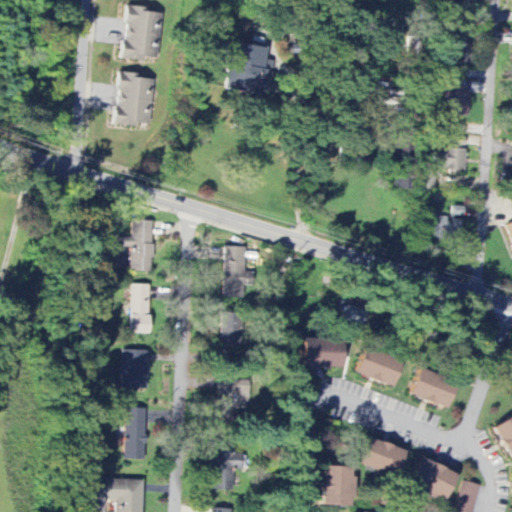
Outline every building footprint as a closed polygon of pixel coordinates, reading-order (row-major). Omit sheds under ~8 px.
[(120,61),(157,64),(161,13),(124,10),(122,28),(123,28),(120,61)] [(224,92),(261,95),(265,50),(228,46),(224,92)] [(152,81),(141,81),(141,76),(116,74),(113,126),(148,128),(152,81)] [(388,108),(392,92),(371,87),(367,103),(388,108)] [(466,117),(467,88),(445,87),(444,103),(449,103),(448,116),(466,117)] [(464,138),(449,138),(449,149),(434,149),(434,171),(448,171),(448,175),(463,175),(464,138)] [(463,217),(463,208),(451,207),(451,216),(463,217)] [(460,240),(460,221),(449,221),(450,218),(420,217),(419,239),(460,240)] [(128,273),(150,273),(151,222),(129,222),(129,239),(121,238),(120,249),(129,249),(128,273)] [(511,223),(503,227),(511,251),(511,223)] [(243,249),(222,248),(221,299),(242,300),(243,249)] [(147,336),(148,286),(129,286),(128,335),(147,336)] [(338,320),(361,328),(366,314),(344,305),(338,320)] [(240,315),(218,315),(217,347),(239,348),(240,315)] [(341,370),(342,344),(302,342),(301,369),(341,370)] [(119,390),(145,391),(146,352),(120,351),(119,390)] [(353,375),(389,390),(399,367),(363,352),(353,375)] [(444,412),(454,387),(417,372),(407,396),(444,412)] [(214,423),(232,424),(233,411),(247,412),(249,384),(216,382),(214,423)] [(122,421),(121,460),(144,460),(144,411),(116,410),(115,421),(122,421)] [(511,417),(491,430),(511,463),(511,462),(511,417)] [(397,476),(403,449),(364,440),(358,467),(397,476)] [(231,491),(231,472),(234,472),(233,445),(209,445),(209,491),(231,491)] [(443,503),(454,474),(418,460),(407,489),(443,503)] [(320,507),(348,507),(350,469),(321,468),(320,507)] [(113,502),(112,511),(140,511),(141,481),(93,480),(93,501),(113,502)] [(454,511),(472,511),(477,485),(460,482),(454,511)]
